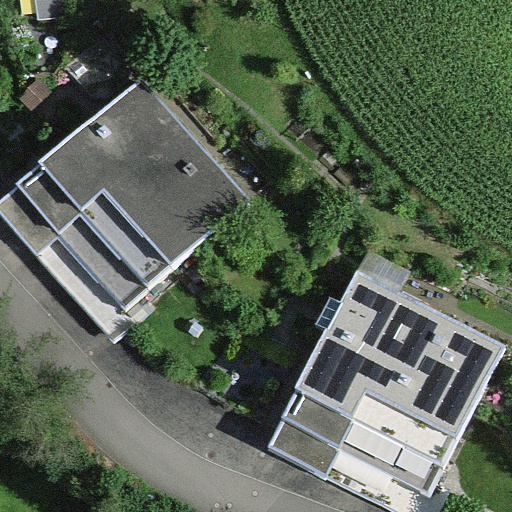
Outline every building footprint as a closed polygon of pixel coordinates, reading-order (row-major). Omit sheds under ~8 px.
[(248,202),(138,87),(94,129),(205,243),(248,202)] [(205,243),(94,129),(51,171),(161,285),(205,243)] [(161,285),(51,171),(7,213),(117,328),(161,285)] [(508,348),(355,276),(327,334),(481,406),(508,348)] [(481,406),(327,334),(300,393),(453,465),(481,406)] [(430,511),(453,465),(300,393),(272,451),(401,511),(430,511)]
